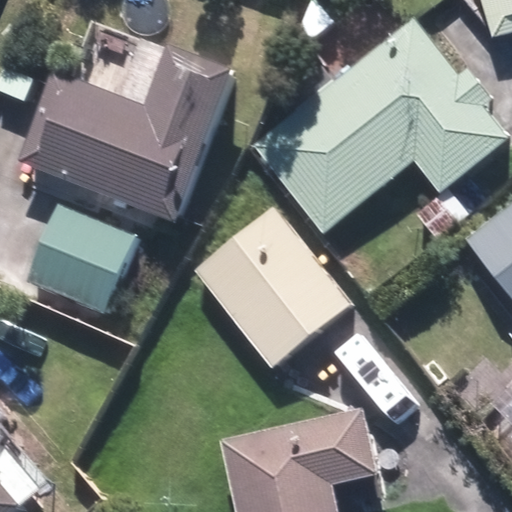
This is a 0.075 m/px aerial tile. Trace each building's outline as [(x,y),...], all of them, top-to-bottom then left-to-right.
[(511,0),(482,0),(493,35),(511,29),(511,0)] [(496,138),(409,34),(266,153),(324,221),(410,149),(440,185),(496,138)] [(72,73),(40,154),(189,212),(243,72),(186,50),(163,109),(72,73)] [(511,207),(473,242),(511,285),(511,207)] [(139,243),(54,211),(29,277),(114,309),(139,243)] [(198,268),(208,282),(270,363),(345,307),(273,212),(198,268)] [(359,415),(227,442),(241,511),(338,511),(331,477),(370,469),(359,415)] [(0,511),(2,511),(9,507),(0,496),(0,511)]
